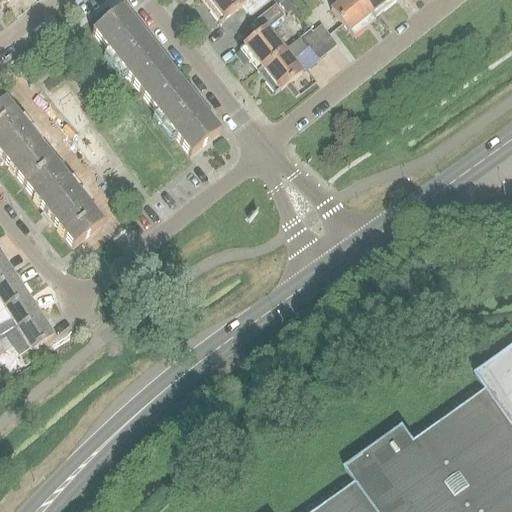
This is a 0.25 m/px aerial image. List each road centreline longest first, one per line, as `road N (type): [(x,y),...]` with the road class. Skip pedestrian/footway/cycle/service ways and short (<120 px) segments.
road 1 (primary): [(29,511),(119,426),(341,263)]
road 2 (residential): [(258,152),(81,302),(63,294),(0,214)]
road 3 (residential): [(258,152),(451,0)]
road 4 (primary): [(341,263),(511,139)]
road 5 (residential): [(258,152),(142,0)]
road 6 (residential): [(341,263),(258,152)]
